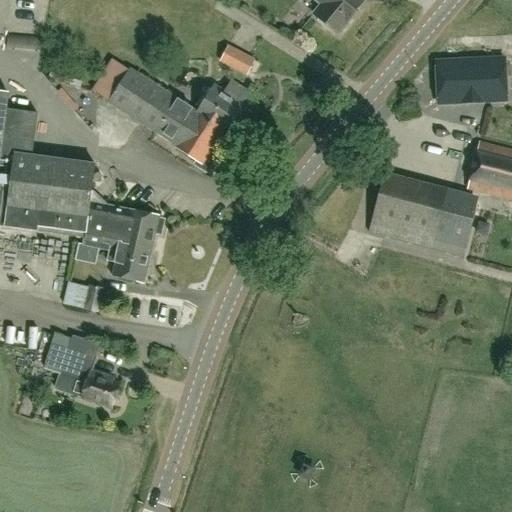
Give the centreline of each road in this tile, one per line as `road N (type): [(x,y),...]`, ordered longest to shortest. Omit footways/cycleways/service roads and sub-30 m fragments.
road 1 (tertiary): [(157,511),(215,338),(260,245),(340,132),(455,0)]
road 2 (unknown): [(271,228),(112,160),(0,84)]
road 3 (unknown): [(245,30),(370,123),(448,156)]
road 4 (unknown): [(0,303),(208,359)]
